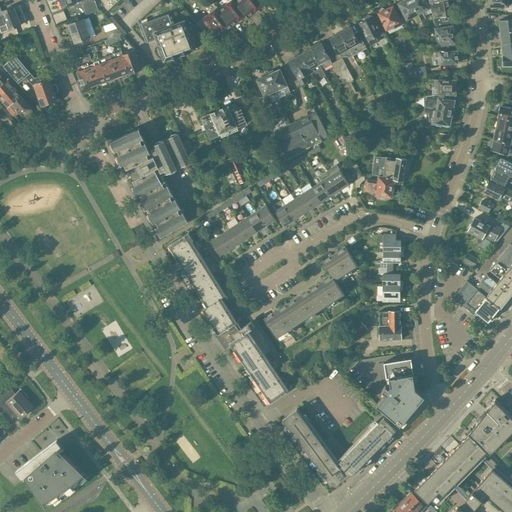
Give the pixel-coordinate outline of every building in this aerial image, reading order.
[(60,0),(63,8),(75,4),(73,0),(60,0)] [(95,0),(84,4),(87,14),(99,10),(95,0)] [(232,0),(220,10),(230,23),(232,26),(242,18),(244,20),(249,16),(247,14),(237,0),(236,0),(232,0)] [(237,0),(247,14),(249,16),(259,9),(261,11),(266,7),(269,4),(265,0),(237,0)] [(422,20),(418,12),(412,0),(401,0),(400,1),(400,2),(399,3),(407,19),(414,16),(417,22),(422,20)] [(412,0),(418,12),(422,20),(426,18),(423,11),(431,7),(429,0),(412,0)] [(434,18),(436,28),(453,25),(451,15),(448,0),(429,0),(431,7),(434,18)] [(380,11),(380,12),(379,12),(387,29),(394,26),(395,28),(406,22),(403,15),(400,17),(394,5),(386,9),(385,9),(385,8),(384,8),(383,8),(382,8),(381,8),(381,9),(380,10),(380,11)] [(16,27),(20,25),(15,12),(13,6),(2,11),(0,6),(0,28),(2,33),(5,31),(8,38),(19,34),(16,27)] [(218,7),(203,19),(215,35),(225,27),(227,29),(232,26),(230,23),(220,10),(218,7)] [(54,22),(66,19),(64,11),(52,14),(54,22)] [(150,21),(140,25),(146,41),(156,38),(159,43),(158,43),(160,49),(159,49),(159,51),(160,54),(161,55),(163,55),(165,60),(170,58),(171,59),(179,56),(179,55),(181,54),(182,55),(190,52),(190,50),(196,48),(194,43),(195,42),(195,40),(195,38),(193,36),(192,37),(189,31),(185,20),(175,24),(171,13),(168,14),(150,21)] [(365,19),(365,20),(360,23),(369,41),(370,40),(372,44),(378,41),(376,37),(382,34),(373,16),(372,17),(372,16),(371,15),(370,15),(369,15),(368,15),(367,15),(366,16),(366,17),(365,18),(365,19)] [(501,32),(511,30),(511,18),(506,19),(506,20),(500,20),(501,32)] [(84,19),(68,24),(75,43),(90,37),(84,19)] [(122,34),(117,28),(113,23),(104,27),(108,39),(116,37),(122,34)] [(453,25),(436,28),(435,28),(438,46),(444,45),(445,50),(445,51),(457,50),(455,43),(456,42),(455,32),(456,30),(456,27),(454,26),(453,26),(453,25)] [(345,29),(345,31),(341,33),(349,47),(353,56),(367,48),(362,39),(359,41),(352,27),(350,28),(349,27),(345,29)] [(511,30),(501,32),(503,43),(511,41),(511,30)] [(353,56),(349,47),(341,33),(337,35),(336,34),(333,35),(332,37),(331,38),(341,57),(346,56),(348,59),(353,56)] [(511,41),(503,43),(503,45),(504,55),(511,53),(511,41)] [(320,63),(322,69),(332,64),(337,73),(342,79),(345,84),(348,83),(345,78),(342,71),(337,61),(333,63),(322,43),(320,44),(319,43),(316,45),(316,47),(312,49),(320,63)] [(322,69),(320,63),(312,49),(307,51),(306,50),(303,52),(303,53),(301,54),(309,69),(312,74),(319,71),(322,77),(325,75),(322,69)] [(458,50),(457,50),(445,51),(445,50),(436,50),(437,57),(439,57),(440,64),(458,63),(458,62),(460,60),(460,57),(458,55),(458,50)] [(129,73),(123,55),(121,51),(110,54),(118,77),(123,75),(123,77),(129,75),(128,73),(129,73)] [(123,55),(129,73),(141,69),(134,51),(123,55)] [(101,63),(108,82),(114,80),(113,79),(118,77),(110,54),(99,58),(101,63)] [(309,69),(301,54),(300,55),(299,54),(295,55),(295,57),(289,61),(302,85),(308,82),(306,77),(312,74),(309,69)] [(44,104),(56,99),(54,93),(57,92),(58,90),(57,85),(55,84),(51,85),(49,79),(41,82),(39,77),(35,78),(16,55),(3,66),(17,82),(23,77),(25,78),(26,77),(33,85),(35,84),(42,103),(44,104)] [(343,58),(337,61),(342,71),(345,78),(348,83),(354,79),(343,58)] [(418,76),(426,75),(425,66),(413,68),(412,62),(398,65),(400,79),(418,76)] [(101,84),(108,82),(101,63),(89,67),(95,85),(101,83),(101,84)] [(91,86),(95,85),(89,67),(78,71),(81,80),(79,81),(83,91),(92,88),(91,86)] [(267,72),(276,90),(277,93),(284,90),(286,95),(291,93),(280,69),(274,71),(273,69),(267,72)] [(277,93),(276,90),(267,72),(262,74),(263,77),(257,79),(268,103),(279,98),(277,93)] [(433,87),(433,94),(438,94),(448,94),(456,94),(457,94),(459,92),(459,88),(457,86),(457,79),(447,79),(447,76),(443,76),(443,77),(441,77),(441,79),(435,79),(435,87),(433,87)] [(0,97),(9,107),(6,110),(11,116),(14,114),(14,115),(24,111),(26,112),(30,110),(30,109),(31,108),(14,88),(8,80),(4,84),(0,79),(0,97)] [(438,94),(424,96),(425,107),(436,109),(453,112),(453,111),(455,110),(455,107),(454,106),(455,100),(456,94),(448,94),(438,94)] [(498,116),(499,116),(511,119),(511,107),(511,104),(502,102),(501,106),(498,116)] [(228,105),(220,109),(230,133),(238,129),(237,127),(247,123),(242,113),(243,113),(241,108),(238,109),(236,105),(234,103),(228,106),(228,105)] [(274,132),(281,128),(290,124),(286,114),(276,119),(275,116),(274,116),(269,105),(263,108),(274,132)] [(452,114),(453,112),(436,109),(425,107),(424,112),(428,113),(428,121),(450,125),(451,119),(453,118),(454,115),(452,114)] [(222,137),(230,133),(220,109),(211,113),(212,113),(201,118),(205,124),(204,124),(206,129),(207,129),(211,138),(213,143),(216,142),(214,137),(221,134),(222,137)] [(322,140),(317,129),(323,126),(316,112),(290,124),(281,128),(274,132),(280,143),(284,151),(287,156),(308,146),(307,144),(309,144),(310,147),(322,140)] [(511,119),(499,116),(497,127),(511,130),(511,119)] [(511,130),(497,127),(494,138),(511,142),(511,138),(511,130)] [(164,235),(189,221),(163,176),(192,162),(179,133),(154,145),(156,148),(150,150),(140,128),(114,140),(127,169),(130,167),(136,179),(133,180),(164,235)] [(344,147),(349,144),(343,134),(338,136),(344,147)] [(346,137),(349,142),(355,139),(352,134),(346,137)] [(188,137),(182,140),(188,152),(194,150),(188,137)] [(494,138),(492,149),(501,151),(500,152),(508,154),(511,155),(511,142),(494,138)] [(274,163),(286,157),(284,151),(280,143),(273,146),(275,151),(269,154),(274,163)] [(238,155),(228,160),(238,184),(249,179),(238,155)] [(378,175),(379,175),(383,175),(395,177),(394,182),(402,183),(403,179),(407,158),(397,157),(397,158),(381,156),(378,175)] [(499,162),(496,167),(511,175),(511,162),(501,157),(501,158),(499,158),(498,160),(499,162)] [(347,167),(355,180),(362,176),(356,167),(359,166),(355,161),(347,167)] [(337,164),(328,170),(340,190),(350,184),(340,169),(337,164)] [(511,175),(496,167),(491,178),(508,186),(510,181),(511,182),(511,175)] [(328,170),(319,176),(322,181),(331,196),(340,190),(328,170)] [(356,187),(359,187),(360,186),(360,185),(360,184),(361,183),(361,182),(362,182),(363,181),(363,180),(364,180),(365,179),(365,175),(355,180),(356,187)] [(367,179),(365,190),(377,192),(376,194),(378,194),(377,196),(384,197),(385,195),(392,196),(394,182),(395,177),(383,175),(379,175),(378,181),(367,179)] [(511,191),(490,180),(484,192),(499,199),(501,196),(511,201),(510,204),(511,204),(511,191)] [(322,181),(312,187),(322,202),(331,196),(322,181)] [(312,187),(303,193),(313,207),(322,202),(312,187)] [(303,193),(294,199),(303,213),(313,207),(303,193)] [(291,194),(282,200),(294,219),(303,213),(294,199),(291,194)] [(282,200),(272,206),(276,211),(285,225),(288,224),(294,219),(282,200)] [(479,207),(489,211),(492,204),(483,200),(479,207)] [(266,205),(259,209),(257,210),(267,225),(276,219),(266,205)] [(257,210),(251,214),(248,216),(258,231),(267,225),(257,210)] [(248,216),(239,222),(249,237),(258,231),(248,216)] [(475,217),(468,230),(483,238),(484,235),(495,240),(497,241),(509,226),(502,222),(500,226),(491,221),(486,218),(484,222),(475,217)] [(239,222),(235,225),(230,228),(240,242),(249,237),(239,222)] [(230,228),(221,234),(231,248),(240,242),(230,228)] [(384,233),(383,251),(403,251),(403,246),(401,246),(401,240),(396,240),(396,234),(384,233)] [(214,263),(207,267),(195,249),(203,245),(199,238),(191,243),(186,234),(168,245),(206,306),(202,308),(219,333),(217,334),(226,347),(231,343),(270,403),(288,390),(263,355),(271,349),(252,321),(241,328),(238,322),(245,318),(242,314),(234,320),(220,298),(232,291),(228,285),(221,290),(211,274),(218,269),(214,263)] [(231,248),(221,234),(211,240),(220,255),(231,248)] [(348,240),(351,245),(357,241),(353,237),(348,240)] [(361,246),(358,241),(352,246),(355,250),(361,246)] [(476,287),(500,307),(501,306),(501,307),(511,293),(511,244),(510,244),(489,270),(500,278),(497,282),(486,274),(476,287)] [(335,280),(358,265),(345,246),(322,261),(331,275),(332,275),(335,280)] [(381,268),(393,268),(393,262),(401,262),(401,256),(403,256),(403,251),(383,251),(383,261),(381,261),(381,268)] [(466,256),(463,261),(474,267),(479,259),(473,256),(472,259),(466,256)] [(383,274),(383,284),(403,284),(403,280),(401,280),(401,274),(393,273),(393,268),(381,268),(381,274),(383,274)] [(332,275),(331,275),(309,289),(321,309),(344,294),(335,280),(332,275)] [(500,307),(476,287),(467,280),(453,298),(459,302),(474,314),(476,311),(489,321),(500,307)] [(383,284),(383,302),(400,302),(400,289),(403,290),(403,284),(383,284)] [(345,294),(349,291),(345,285),(340,288),(345,294)] [(321,309),(309,289),(288,303),(287,304),(299,323),(321,309)] [(277,338),(299,323),(287,304),(264,318),(277,338)] [(389,310),(379,311),(380,325),(401,325),(400,310),(389,310)] [(354,336),(353,337),(356,340),(368,330),(365,327),(366,326),(361,320),(349,331),(354,336)] [(401,325),(380,325),(380,339),(402,338),(401,325)] [(271,362),(275,368),(281,364),(277,357),(271,362)] [(386,384),(382,389),(386,393),(377,404),(401,425),(425,396),(416,388),(411,358),(384,362),(388,385),(386,384)] [(0,405),(8,414),(10,412),(17,420),(33,406),(26,399),(28,397),(21,388),(13,395),(7,389),(0,395),(0,405)] [(490,453),(511,430),(511,415),(496,399),(486,411),(485,409),(481,413),(483,415),(482,416),(480,415),(477,418),(479,420),(472,428),(471,426),(468,429),(470,431),(469,432),(470,433),(433,471),(415,489),(428,502),(439,491),(443,495),(445,493),(442,490),(447,486),(449,488),(455,482),(453,480),(458,475),(460,477),(466,471),(464,469),(469,463),(471,466),(477,460),(475,457),(480,452),(483,455),(487,450),(490,453)] [(297,408),(283,419),(331,484),(335,485),(343,480),(343,481),(351,473),(352,474),(397,429),(384,416),(338,463),(297,408)] [(57,439),(41,452),(16,471),(23,480),(26,477),(46,507),(49,506),(53,505),(56,503),(59,502),(62,500),(65,498),(68,496),(71,494),(74,492),(76,490),(79,488),(81,485),(84,483),(86,480),(88,477),(61,451),(64,448),(57,439)] [(511,511),(511,480),(495,466),(502,458),(495,451),(488,459),(485,456),(451,490),(434,508),(438,511),(511,511)] [(408,496),(404,500),(416,511),(419,511),(426,505),(412,492),(410,492),(408,494),(408,496)] [(396,508),(399,511),(416,511),(404,500),(400,504),(398,504),(396,506),(396,508)]
